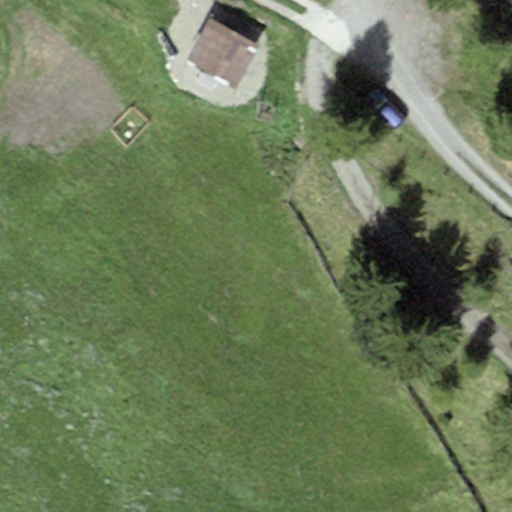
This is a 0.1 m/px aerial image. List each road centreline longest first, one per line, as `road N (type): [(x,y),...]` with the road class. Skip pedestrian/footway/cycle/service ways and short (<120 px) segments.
road 1 (track): [(338,33),(315,94),(317,128),(332,161),(511,355)]
road 2 (track): [(511,202),(407,102),(355,0)]
